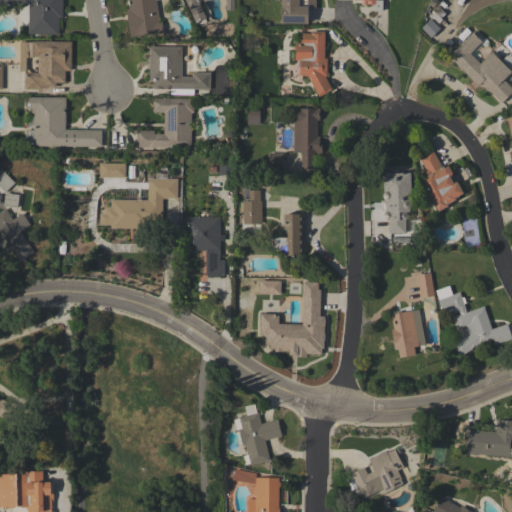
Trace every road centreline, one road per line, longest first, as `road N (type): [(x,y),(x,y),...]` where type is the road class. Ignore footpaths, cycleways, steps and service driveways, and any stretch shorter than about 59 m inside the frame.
road 1 (tertiary): [(0,299),(67,292),(126,301),(185,326),(304,400),(335,406),(374,412),(511,378)]
road 2 (residential): [(335,406),(356,330),(359,159),(381,120),(400,110),(429,114),(470,142),(486,172),(511,277)]
